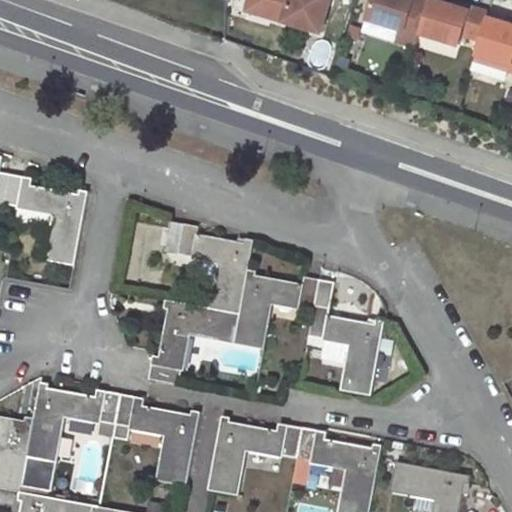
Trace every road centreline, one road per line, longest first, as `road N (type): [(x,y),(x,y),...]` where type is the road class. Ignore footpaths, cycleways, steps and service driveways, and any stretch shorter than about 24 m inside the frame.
road 1 (secondary): [(511,191),(0,7)]
road 2 (residential): [(87,314),(123,381),(394,431),(460,378)]
road 3 (secondary): [(0,37),(337,155)]
road 4 (residential): [(115,164),(381,258)]
road 5 (secondary): [(337,155),(511,216)]
road 6 (residential): [(115,164),(87,314)]
road 7 (residential): [(381,258),(460,378)]
road 8 (residential): [(0,123),(115,164)]
